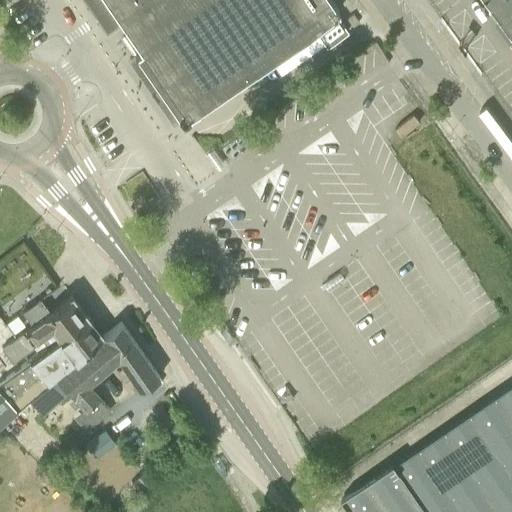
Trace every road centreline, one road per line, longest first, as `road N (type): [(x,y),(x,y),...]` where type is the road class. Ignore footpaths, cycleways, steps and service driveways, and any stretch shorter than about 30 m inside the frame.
road 1 (tertiary): [(305,511),(40,146)]
road 2 (unclassified): [(511,176),(384,0)]
